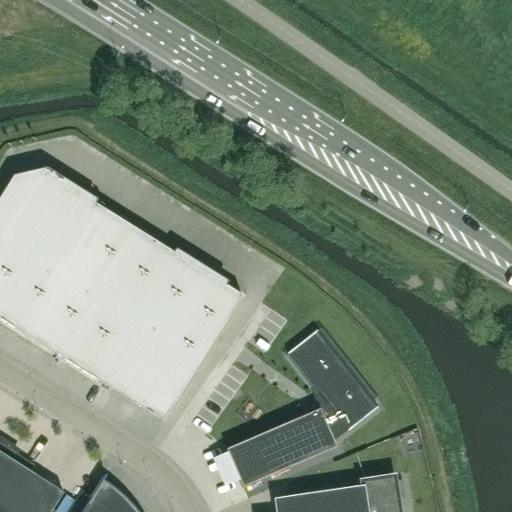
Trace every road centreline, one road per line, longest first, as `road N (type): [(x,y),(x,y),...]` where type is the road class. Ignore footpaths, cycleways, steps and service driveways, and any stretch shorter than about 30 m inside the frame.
road 1 (secondary): [(511,273),(74,0)]
road 2 (unclassified): [(190,511),(145,463),(0,371)]
